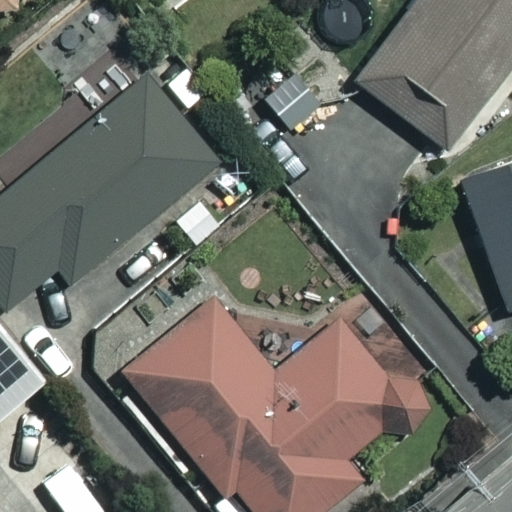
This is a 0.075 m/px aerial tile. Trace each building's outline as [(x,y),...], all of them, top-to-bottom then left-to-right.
[(0,0),(0,12),(13,12),(12,0),(0,0)] [(511,50),(511,0),(406,0),(349,73),(438,144),(511,50)] [(215,149),(144,65),(0,189),(0,303),(3,307),(54,263),(66,277),(215,149)] [(511,149),(453,171),(502,305),(511,301),(511,149)] [(209,287),(113,361),(213,493),(229,481),(252,511),(313,511),(367,471),(350,448),(377,427),(394,430),(409,424),(422,401),(417,381),(383,338),(364,350),(335,313),(270,368),(209,287)] [(0,405),(38,372),(0,329),(0,405)]
